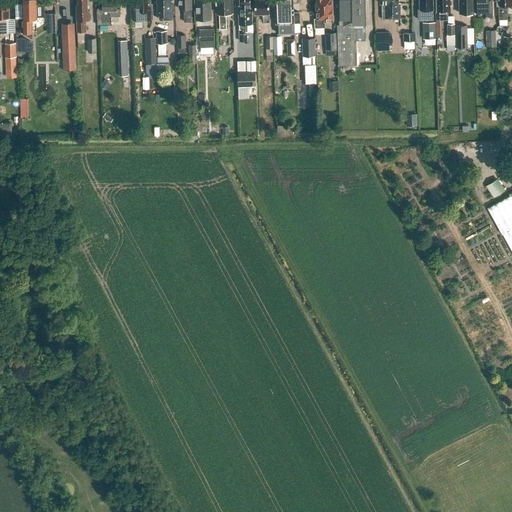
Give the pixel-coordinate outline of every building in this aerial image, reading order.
[(8,19),(9,19),(9,10),(7,10),(6,0),(0,0),(0,33),(8,34),(8,19)] [(37,19),(37,17),(41,17),(45,15),(45,4),(37,4),(36,0),(22,0),(23,19),(16,19),(17,32),(33,32),(33,19),(37,19)] [(77,0),(78,4),(77,5),(78,32),(86,32),(85,20),(89,20),(89,11),(87,10),(86,0),(77,0)] [(111,16),(119,16),(119,10),(117,10),(116,0),(101,0),(102,8),(96,8),(96,26),(111,25),(111,16)] [(136,0),(137,3),(132,3),(132,20),(134,20),(134,21),(143,21),(143,19),(152,19),(151,10),(152,10),(152,4),(150,4),(149,0),(136,0)] [(157,0),(158,14),(159,14),(160,19),(173,19),(172,2),(170,2),(170,0),(157,0)] [(192,23),(192,19),(191,0),(178,0),(179,9),(184,9),(184,23),(192,23)] [(194,0),(195,20),(211,20),(211,0),(208,0),(194,0)] [(226,13),(232,12),(231,0),(216,0),(217,13),(219,13),(220,29),(227,29),(226,13)] [(240,0),(240,6),(239,6),(239,27),(241,27),(241,24),(251,24),(251,8),(250,8),(249,0),(240,0)] [(268,0),(254,0),(255,14),(262,13),(263,22),(270,22),(268,0)] [(277,23),(277,34),(294,33),(294,22),(299,22),(299,12),(293,12),(293,0),(275,0),(276,23),(277,23)] [(316,10),(317,19),(314,19),(315,28),(324,28),(324,22),(333,21),(332,0),(316,0),(317,3),(316,3),(316,10)] [(356,64),(356,58),(355,25),(366,25),(365,0),(342,0),(343,5),(339,5),(340,24),(337,24),(338,65),(356,64)] [(397,0),(379,0),(380,4),(382,4),(382,19),(400,18),(399,3),(398,3),(397,0)] [(429,9),(433,9),(432,0),(419,0),(420,9),(423,9),(423,17),(429,17),(429,9)] [(450,5),(451,4),(451,2),(450,1),(449,0),(436,0),(437,12),(439,12),(439,20),(448,20),(448,12),(450,12),(450,5)] [(459,0),(459,13),(472,13),(472,0),(459,0)] [(492,18),(492,12),(492,0),(474,0),(474,12),(486,12),(486,16),(490,18),(492,18)] [(507,6),(511,5),(511,3),(511,2),(511,0),(496,0),(497,6),(499,6),(499,20),(508,19),(507,6)] [(435,20),(423,20),(424,39),(435,38),(435,20)] [(467,47),(467,25),(455,25),(455,47),(467,47)] [(214,28),(199,29),(199,41),(215,40),(214,28)] [(156,31),(156,44),(158,44),(166,43),(167,43),(167,30),(156,31)] [(486,30),(486,46),(496,46),(496,30),(486,30)] [(64,69),(77,69),(75,31),(62,32),(64,69)] [(389,50),(389,31),(376,32),(376,50),(389,50)] [(324,33),(325,49),(337,49),(336,32),(324,33)] [(177,35),(177,47),(186,47),(186,35),(177,35)] [(273,48),(273,36),(265,36),(266,49),(273,48)] [(282,54),(281,36),(273,36),(273,48),(274,54),(282,54)] [(25,38),(16,38),(17,52),(25,52),(25,38)] [(87,38),(88,52),(97,52),(96,38),(87,38)] [(302,38),(302,56),(315,55),(315,38),(302,38)] [(285,39),(285,55),(294,54),(293,39),(285,39)] [(128,76),(127,40),(119,40),(120,76),(128,76)] [(5,57),(16,57),(16,43),(5,43),(5,57)] [(166,43),(158,44),(158,56),(166,56),(166,43)] [(156,63),(156,47),(145,48),(146,64),(156,63)] [(168,56),(157,57),(157,70),(169,70),(168,56)] [(303,65),(304,83),(316,83),(315,64),(303,65)] [(238,86),(256,86),(255,70),(237,70),(238,86)] [(158,77),(149,78),(149,88),(158,87),(158,77)] [(338,81),(329,81),(330,92),(338,92),(338,81)] [(20,98),(21,119),(28,118),(28,98),(20,98)] [(489,98),(489,106),(498,106),(497,98),(489,98)] [(12,122),(0,122),(0,134),(12,135),(12,122)] [(292,124),(277,125),(277,134),(293,134),(292,124)] [(497,178),(485,186),(493,198),(505,190),(497,178)] [(511,191),(509,193),(510,195),(488,207),(511,251),(511,191)]
